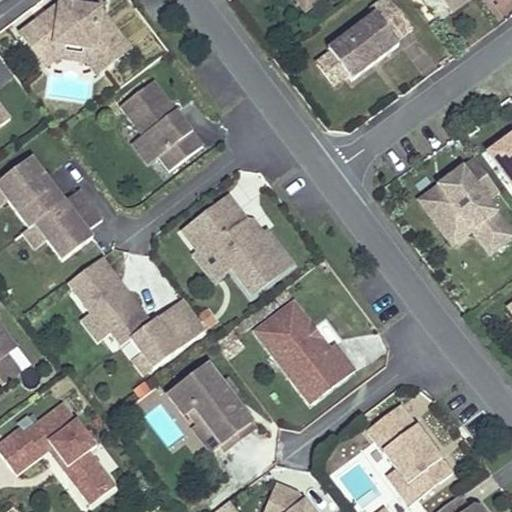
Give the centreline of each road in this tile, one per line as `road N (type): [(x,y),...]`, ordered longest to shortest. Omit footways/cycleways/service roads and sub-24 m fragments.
road 1 (residential): [(511,429),(196,0)]
road 2 (unknown): [(283,119),(115,237)]
road 3 (unknown): [(445,340),(291,445)]
